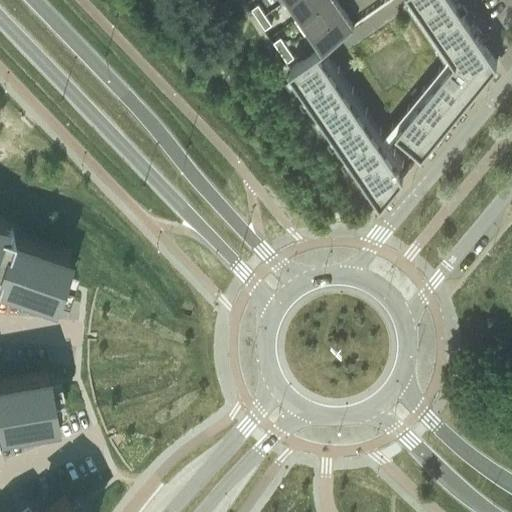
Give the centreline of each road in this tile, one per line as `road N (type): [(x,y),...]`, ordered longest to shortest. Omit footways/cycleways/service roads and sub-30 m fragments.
road 1 (secondary): [(0,23),(272,315)]
road 2 (secondary): [(296,290),(27,0)]
road 3 (residential): [(511,83),(344,279)]
road 4 (residential): [(403,325),(511,193)]
road 5 (tertiary): [(272,385),(257,418),(172,511)]
road 6 (secondary): [(511,488),(469,462),(396,389)]
road 7 (secondary): [(369,414),(485,511)]
road 8 (tertiary): [(206,511),(302,414)]
